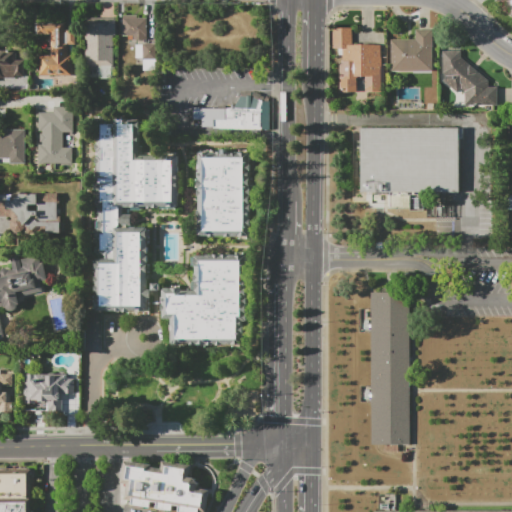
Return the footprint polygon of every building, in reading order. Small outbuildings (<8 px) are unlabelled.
[(497,0),(511,0),(511,16),(510,17),(510,3),(497,3),(497,0)] [(123,36),(123,15),(139,15),(139,18),(147,18),(147,40),(133,40),(133,36),(123,36)] [(86,16),(116,17),(116,36),(113,36),(113,66),(112,66),(112,79),(99,78),(99,66),(97,66),(97,67),(85,67),(86,16)] [(39,76),(40,55),(51,55),(51,33),(41,33),(41,23),(66,23),(66,30),(76,30),(76,45),(69,45),(69,55),(75,55),(75,65),(72,65),(72,76),(39,76)] [(343,77),(343,49),(332,49),(332,29),(352,28),(352,45),(381,45),(382,85),(365,85),(365,77),(343,77)] [(391,39),(416,39),(416,29),(433,29),(434,74),(412,74),(412,72),(391,73),(391,39)] [(142,43),(157,43),(157,60),(135,60),(136,45),(142,45),(142,43)] [(0,50),(16,51),(16,60),(24,60),(24,76),(15,76),(15,78),(0,78),(0,50)] [(442,51),(461,50),(461,56),(489,79),(489,87),(497,87),(497,106),(465,106),(465,91),(462,89),(458,93),(442,80),(445,77),(443,77),(442,51)] [(268,129),(268,96),(241,95),(233,108),(194,108),(194,120),(202,120),(203,129),(268,129)] [(38,112),(67,113),(67,147),(72,147),(71,164),(38,164),(38,144),(39,144),(42,141),(42,131),(38,131),(38,112)] [(96,117),(140,117),(140,145),(142,145),(142,151),(154,151),(154,153),(157,153),(157,157),(166,157),(166,153),(169,153),(169,152),(177,152),(177,211),(131,210),(131,225),(148,225),(147,289),(150,289),(150,314),(128,314),(128,312),(96,312),(96,291),(95,291),(95,259),(97,259),(97,254),(95,254),(95,246),(97,246),(97,205),(95,205),(95,197),(96,197),(96,164),(94,164),(94,145),(96,145),(96,117)] [(362,128),(463,128),(461,194),(362,194),(362,128)] [(0,133),(4,133),(4,129),(26,129),(25,164),(9,164),(9,158),(0,158),(0,133)] [(199,150),(214,150),(214,151),(221,152),(221,149),(226,149),(226,152),(239,152),(239,150),(251,150),(250,188),(251,188),(250,194),(253,194),(253,204),(250,204),(250,212),(249,212),(249,218),(251,219),(251,236),(249,236),(249,237),(197,236),(197,234),(196,234),(196,225),(198,225),(198,217),(197,217),(197,210),(198,210),(198,196),(197,196),(198,190),(199,190),(199,189),(196,189),(196,178),(199,179),(199,178),(198,178),(198,172),(199,172),(199,170),(198,170),(199,150)] [(0,192),(60,193),(60,234),(14,233),(14,232),(10,228),(10,220),(12,218),(12,216),(0,216),(0,192)] [(0,272),(1,271),(2,269),(4,269),(6,269),(7,269),(9,271),(13,270),(10,257),(19,255),(20,260),(42,255),(47,280),(40,281),(42,291),(18,297),(20,304),(16,305),(16,306),(16,308),(14,309),(12,310),(10,310),(8,309),(7,308),(6,307),(4,307),(4,306),(0,306),(0,317),(3,334),(0,334),(0,272)] [(163,288),(172,288),(172,285),(180,286),(180,288),(182,288),(182,290),(195,290),(195,281),(194,281),(194,274),(195,274),(195,266),(192,266),(192,257),(196,257),(196,256),(249,257),(247,322),(243,321),(242,346),(222,345),(222,347),(189,346),(189,344),(170,344),(170,319),(162,319),(163,311),(161,311),(162,297),(163,297),(163,288)] [(371,442),(411,442),(409,288),(369,288),(371,442)] [(0,369),(1,369),(0,374),(13,374),(13,386),(2,386),(2,393),(10,393),(10,401),(13,401),(13,412),(0,412),(0,369)] [(26,374),(75,374),(74,395),(63,395),(63,411),(47,411),(48,401),(35,401),(35,404),(25,404),(25,396),(25,394),(24,394),(24,388),(25,388),(25,386),(26,386),(26,374)] [(126,462),(154,465),(154,468),(163,469),(165,461),(193,466),(192,477),(197,478),(201,483),(200,489),(212,491),(209,511),(181,511),(182,507),(176,505),(175,511),(159,509),(160,504),(154,502),(153,508),(127,504),(129,485),(123,484),(126,462)] [(0,470),(0,511),(33,511),(33,470),(0,470)]
